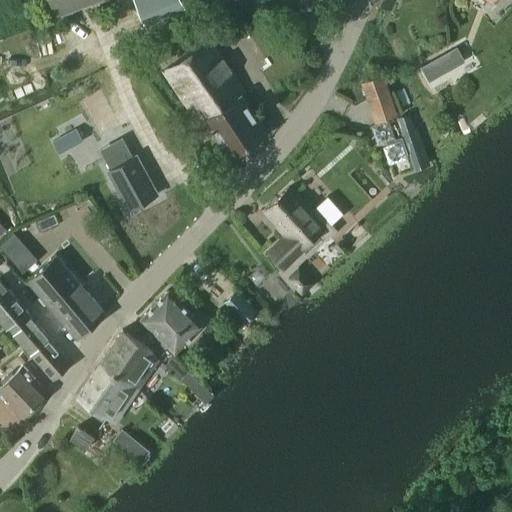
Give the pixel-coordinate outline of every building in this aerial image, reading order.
[(50,0),(56,14),(92,0),(50,0)] [(179,0),(134,0),(146,27),(184,11),(179,0)] [(267,131),(249,105),(242,94),(247,91),(210,35),(161,69),(197,122),(204,117),(230,156),(267,131)] [(456,47),(421,66),(429,80),(464,61),(456,47)] [(377,130),(377,131),(377,132),(377,133),(377,134),(378,135),(379,136),(380,137),(381,138),(382,138),(383,138),(384,138),(385,138),(386,138),(390,148),(389,149),(389,150),(388,151),(388,152),(388,153),(389,154),(389,155),(389,156),(390,157),(391,158),(392,159),(393,159),(394,160),(395,160),(396,160),(397,160),(398,160),(399,159),(400,159),(400,158),(401,158),(402,157),(402,156),(403,156),(409,153),(402,137),(396,139),(396,137),(392,138),(391,134),(391,133),(392,132),(392,131),(392,130),(391,129),(391,128),(391,127),(390,126),(389,126),(389,125),(388,124),(387,124),(386,124),(385,123),(384,123),(383,123),(382,124),(381,124),(380,124),(380,125),(379,126),(378,126),(378,127),(377,128),(377,129),(377,130)] [(67,147),(61,136),(53,140),(59,152),(67,147)] [(125,151),(108,160),(112,168),(111,169),(131,206),(156,192),(152,185),(148,177),(146,178),(143,172),(145,172),(136,155),(134,157),(129,159),(125,151)] [(267,250),(284,268),(318,237),(323,242),(337,229),(331,223),(343,213),(327,196),(311,210),(289,186),(262,210),(284,234),(267,250)] [(57,255),(45,265),(27,280),(76,337),(106,312),(57,255)] [(0,316),(10,328),(30,313),(9,289),(0,279),(0,316)] [(140,317),(158,335),(174,352),(202,324),(168,288),(140,317)] [(222,302),(243,323),(256,310),(235,289),(222,302)] [(49,336),(30,313),(10,328),(30,351),(49,336)] [(99,359),(137,386),(158,355),(148,347),(121,326),(99,359)] [(71,361),(49,336),(30,351),(52,377),(71,361)] [(23,351),(17,357),(22,364),(29,358),(23,351)] [(115,420),(137,386),(99,359),(76,394),(115,420)] [(0,384),(0,393),(0,394),(8,403),(21,416),(22,415),(44,394),(18,367),(12,373),(2,383),(0,384)] [(78,425),(69,438),(85,448),(94,435),(78,425)] [(122,429),(114,440),(140,461),(149,451),(122,429)] [(57,497),(57,500),(59,502),(62,503),(64,501),(65,498),(63,495),(60,495),(57,497)]
